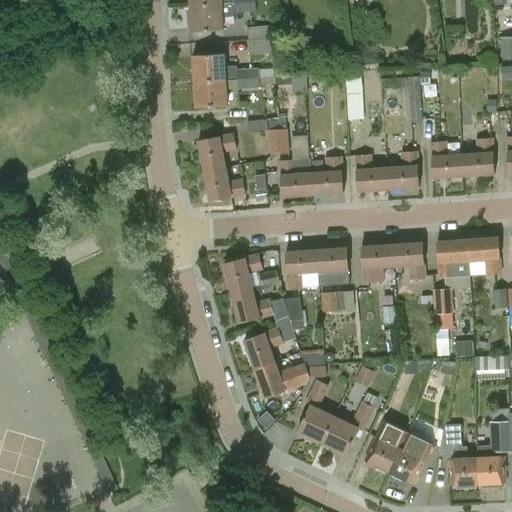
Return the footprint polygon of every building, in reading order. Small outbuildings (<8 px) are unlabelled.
[(256,3),(189,6),(190,30),(223,28),(222,18),(231,17),(233,17),(235,17),(234,15),(234,14),(257,12),(256,3)] [(248,28),(247,29),(248,41),(271,40),(271,38),(270,27),(269,27),(248,28)] [(317,65),(315,37),(285,39),(287,67),(317,65)] [(511,59),(511,37),(500,38),(501,60),(511,59)] [(272,54),(271,40),(248,41),(248,48),(249,55),(272,54)] [(237,66),(225,66),(224,54),(191,56),(193,81),(238,79),(260,77),(273,77),(273,70),(259,71),(259,69),(237,70),(237,66)] [(422,123),(419,77),(417,77),(416,69),(401,69),(402,80),(408,80),(411,124),(422,123)] [(365,140),(362,73),(349,73),(352,141),(365,140)] [(238,79),(238,89),(260,88),(260,86),(260,77),(238,79)] [(226,79),(193,81),(194,107),(227,105),(226,91),(226,90),(226,79)] [(267,121),(266,121),(247,122),(248,132),(268,131),(270,156),(288,155),(286,120),(268,121),(268,130),(267,121)] [(204,171),(226,167),(223,152),(237,149),(234,133),(198,140),(204,171)] [(295,154),(310,153),(309,135),(294,136),(295,154)] [(478,154),(463,155),(464,176),(495,174),(492,138),(477,139),(478,154)] [(464,176),(463,155),(447,156),(446,142),(431,143),(433,178),(464,176)] [(403,167),(387,168),(389,189),(420,187),(418,151),(402,152),(403,167)] [(389,189),(387,168),(371,169),(370,155),(355,156),(357,192),(389,189)] [(312,174),(313,194),(343,192),(341,157),(325,158),(326,173),(312,174)] [(311,158),(295,159),(279,160),(282,196),(313,194),(312,174),(311,158)] [(229,182),(226,167),(204,171),(210,202),(246,195),(243,180),(229,182)] [(471,275),(487,274),(502,273),(500,237),(468,239),(471,275)] [(471,275),(468,239),(437,242),(439,277),(456,276),(471,275)] [(0,240),(0,265),(99,476),(108,472),(0,240)] [(392,245),(394,266),(409,265),(410,279),(426,278),(424,242),(392,245)] [(394,266),(392,245),(361,247),(364,283),(384,281),(383,266),(394,266)] [(347,248),(317,250),(319,286),(350,284),(347,248)] [(319,286),(317,250),(286,252),(288,288),(319,286)] [(259,274),(258,270),(262,269),(259,254),(223,263),(231,294),(253,288),(279,283),(276,271),(259,274)] [(448,277),(439,277),(438,264),(430,265),(432,288),(449,287),(448,277)] [(253,288),(231,294),(239,323),(272,314),(274,322),(287,319),(283,302),(271,305),(270,299),(257,302),(253,288)] [(453,314),(451,289),(433,291),(437,349),(450,348),(449,329),(452,328),(451,314),(453,314)] [(508,317),(506,289),(492,290),(494,309),(499,309),(499,317),(508,317)] [(321,293),(322,313),(338,312),(338,311),(354,310),(353,292),(321,293)] [(300,298),(283,300),(291,322),(303,320),(300,298)] [(396,308),(382,308),(383,325),(397,325),(396,308)] [(255,370),(275,363),(270,347),(284,342),(279,327),(244,339),(255,370)] [(456,355),(471,356),(472,343),(457,342),(456,355)] [(323,350),(301,352),(304,363),(305,366),(325,365),(323,350)] [(508,356),(475,357),(475,371),(508,369),(508,356)] [(275,363),(255,370),(265,399),(299,387),(306,384),(309,379),(305,366),(304,363),(279,372),(275,363)] [(355,383),(368,388),(374,373),(362,367),(355,383)] [(326,378),(326,368),(310,369),(310,379),(326,378)] [(328,386),(317,380),(306,403),(310,405),(298,431),(322,443),(335,416),(317,407),(328,386)] [(335,416),(322,443),(346,454),(358,428),(362,430),(373,406),(363,401),(351,424),(335,416)] [(510,423),(509,409),(491,411),(492,421),(488,421),(490,446),(477,447),(478,458),(479,484),(481,484),(482,489),(494,488),(494,483),(506,483),(505,456),(492,457),(492,452),(511,450),(511,433),(511,423),(510,423)] [(390,472),(402,448),(408,434),(381,421),(363,459),(390,472)] [(444,426),(438,456),(450,456),(451,485),(464,485),(464,490),(477,489),(476,484),(479,484),(478,458),(468,458),(467,455),(466,447),(463,447),(461,425),(444,426)] [(402,448),(390,472),(414,483),(426,459),(402,448)]
